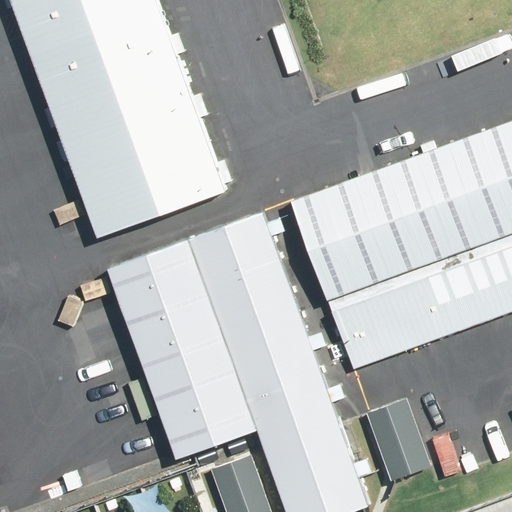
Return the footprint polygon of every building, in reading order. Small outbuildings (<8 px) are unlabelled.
[(2,0),(94,248),(224,200),(149,0),(2,0)] [(511,120),(293,200),(354,366),(511,308),(511,120)] [(257,215),(189,239),(289,511),(364,511),(366,511),(257,215)] [(255,444),(183,248),(110,275),(182,470),(255,444)] [(0,282),(0,311),(14,306),(6,281),(0,282)] [(406,399),(371,412),(397,483),(432,470),(406,399)] [(275,511),(256,458),(215,472),(229,511),(275,511)]
